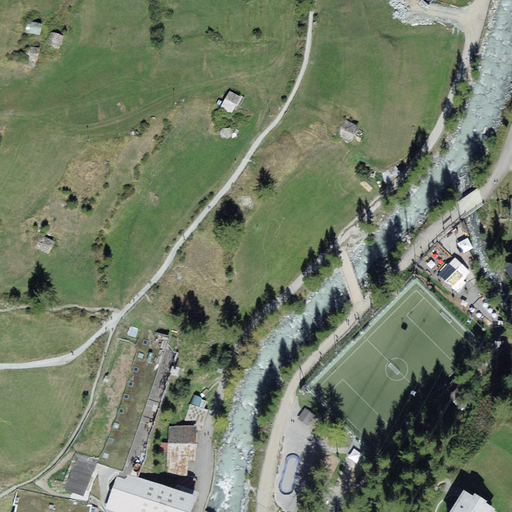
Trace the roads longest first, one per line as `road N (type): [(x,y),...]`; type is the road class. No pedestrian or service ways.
road 1 (track): [(189,511),(221,382),(254,321),(430,142),(484,0)]
road 2 (track): [(259,511),(277,412),(294,380),(366,299),(480,197),(511,139)]
road 3 (track): [(309,0),(302,57),(284,101),(119,313)]
road 4 (track): [(295,73),(208,71),(99,121),(55,107),(0,111)]
